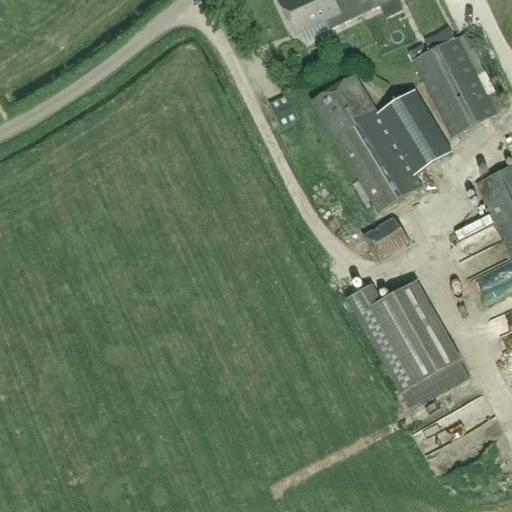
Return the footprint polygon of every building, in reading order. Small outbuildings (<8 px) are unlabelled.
[(355,20),(345,0),(290,0),(282,5),(296,35),(326,21),(331,31),(355,20)] [(345,0),(355,20),(386,5),(383,0),(345,0)] [(458,41),(415,62),(453,139),(496,118),(458,41)] [(378,115),(355,77),(313,102),(380,215),(422,189),(415,177),(378,115)] [(453,154),(415,92),(378,115),(415,177),(453,154)] [(280,129),(300,120),(289,96),(269,105),(280,129)] [(511,168),(478,185),(511,254),(511,168)] [(394,219),(362,239),(379,264),(410,244),(394,219)] [(461,278),(474,273),(464,247),(451,252),(461,278)]
